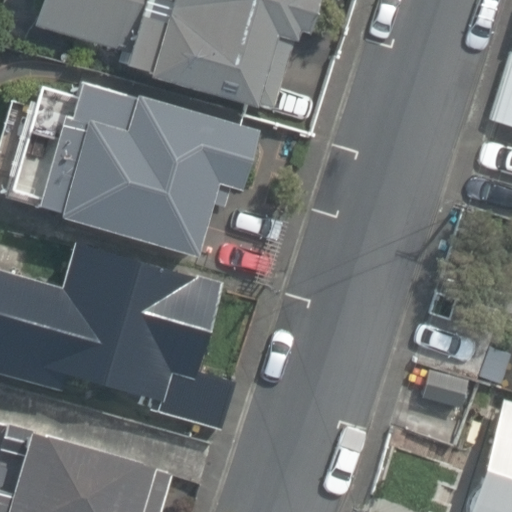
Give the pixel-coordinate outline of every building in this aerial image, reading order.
[(44,0),(38,22),(134,49),(130,63),(259,99),(278,32),(302,39),(307,24),(319,28),(326,0),(44,0)] [(511,49),(500,47),(480,118),(511,127),(511,49)] [(131,128),(68,109),(39,205),(201,253),(223,180),(247,187),(265,128),(142,91),(131,128)] [(0,265),(0,368),(64,387),(69,371),(156,396),(152,408),(213,426),(229,372),(202,365),(227,280),(78,237),(65,285),(0,265)] [(511,511),(511,398),(503,396),(466,511),(511,511)] [(147,511),(162,462),(34,425),(8,511),(147,511)]
